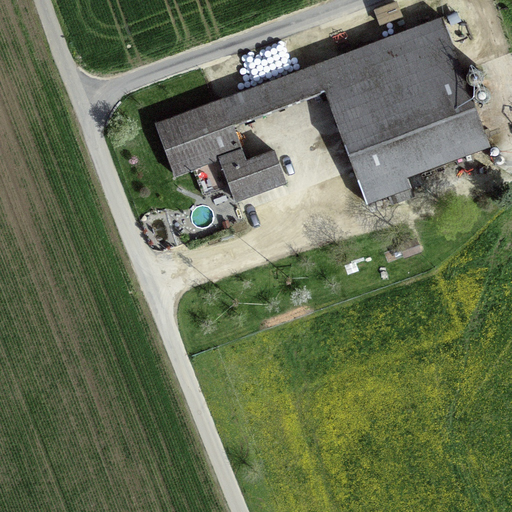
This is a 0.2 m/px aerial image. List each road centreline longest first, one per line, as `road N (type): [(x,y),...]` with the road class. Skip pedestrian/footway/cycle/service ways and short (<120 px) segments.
road 1 (unclassified): [(80,101),(237,511)]
road 2 (unclassified): [(351,0),(80,101)]
